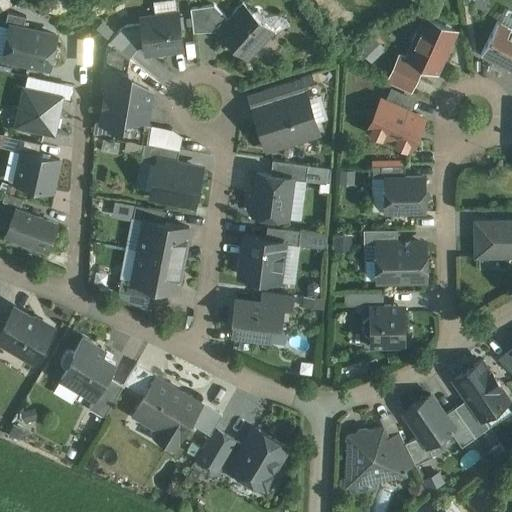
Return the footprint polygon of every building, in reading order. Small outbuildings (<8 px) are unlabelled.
[(252,10),(243,2),(229,17),(218,29),(249,57),(274,30),(265,21),(266,15),(258,8),(252,10)] [(214,3),(191,6),(194,30),(218,29),(229,17),(214,3)] [(26,15),(8,11),(5,24),(11,25),(11,24),(24,26),(26,15)] [(145,45),(146,51),(183,46),(179,12),(141,17),(142,22),(145,45)] [(456,30),(426,16),(419,30),(417,31),(413,40),(414,43),(407,56),(407,57),(422,64),(437,70),(456,30)] [(511,27),(498,20),(481,52),(511,68),(511,27)] [(116,44),(130,56),(131,56),(140,46),(145,45),(142,22),(124,24),(111,40),(116,44)] [(24,26),(11,24),(11,25),(4,57),(49,66),(56,33),(24,26)] [(92,37),(78,36),(77,62),(91,63),(92,37)] [(130,56),(116,44),(107,46),(104,66),(106,67),(107,66),(128,70),(130,56)] [(407,56),(400,53),(388,79),(411,89),(422,64),(407,57),(407,56)] [(128,70),(107,66),(106,67),(103,88),(107,89),(102,121),(116,123),(146,127),(146,123),(152,89),(129,70),(128,70)] [(311,72),(298,76),(300,82),(313,78),(311,72)] [(298,76),(264,87),(269,102),(303,91),(300,82),(298,76)] [(62,95),(25,87),(17,123),(54,132),(62,95)] [(269,102),(265,104),(269,115),(261,117),(269,144),(315,129),(303,91),(269,102)] [(424,117),(383,98),(369,129),(410,147),(424,117)] [(146,127),(116,123),(114,135),(145,141),(149,142),(152,124),(146,123),(146,127)] [(41,142),(18,136),(15,149),(23,151),(23,150),(39,153),(41,142)] [(149,142),(145,141),(141,159),(159,163),(160,159),(177,162),(180,149),(149,142)] [(39,153),(23,150),(23,151),(16,181),(53,190),(60,158),(39,153)] [(309,163),(273,158),(271,173),(293,176),(293,177),(306,179),(309,163)] [(177,162),(160,159),(159,163),(152,194),(194,202),(201,167),(177,162)] [(405,176),(405,164),(373,164),(373,176),(387,176),(405,176)] [(271,173),(257,171),(254,192),(250,195),(248,206),(252,211),(287,215),(293,177),(293,176),(271,173)] [(405,176),(387,176),(388,209),(424,208),(424,175),(405,176)] [(113,212),(115,198),(102,196),(100,211),(113,212)] [(167,209),(136,203),(133,216),(146,219),(146,217),(165,221),(167,209)] [(58,222),(16,207),(6,233),(48,249),(58,222)] [(165,221),(146,217),(146,219),(140,249),(183,257),(189,226),(165,221)] [(511,219),(476,220),(477,254),(511,253),(511,219)] [(301,229),(268,225),(266,238),(285,240),(285,241),(299,243),(301,230),(301,229)] [(375,243),(374,228),(364,228),(364,243),(375,243)] [(327,234),(301,230),(299,243),(326,246),(327,234)] [(334,232),(335,247),(353,246),(352,231),(334,232)] [(266,238),(245,235),(240,274),(280,279),(285,241),(285,240),(266,238)] [(424,242),(379,242),(379,279),(425,278),(424,242)] [(183,257),(140,249),(134,279),(134,280),(153,284),(177,289),(183,257)] [(153,284),(134,280),(134,279),(121,277),(119,290),(150,296),(153,284)] [(294,293),(264,289),(262,301),(284,303),(284,305),(292,306),(294,293)] [(384,303),(384,290),(346,291),(346,304),(369,303),(384,303)] [(262,301),(236,297),(234,318),(235,318),(233,333),(269,338),(271,323),(281,325),(284,305),(284,303),(262,301)] [(406,344),(405,303),(384,303),(369,303),(370,335),(370,344),(406,344)] [(52,329),(14,307),(6,320),(0,330),(0,338),(3,340),(34,358),(52,329)] [(105,349),(83,336),(74,351),(66,365),(68,366),(62,377),(80,388),(95,397),(108,375),(116,362),(102,354),(105,349)] [(511,348),(498,357),(511,370),(511,348)] [(74,351),(72,350),(67,350),(62,359),(64,364),(66,365),(74,351)] [(491,372),(482,359),(455,377),(468,397),(482,417),(482,416),(509,398),(500,385),(501,384),(492,371),(491,372)] [(158,374),(137,361),(125,382),(145,394),(157,375),(158,374)] [(108,375),(95,397),(90,406),(105,415),(123,384),(108,375)] [(157,375),(145,394),(134,413),(160,428),(156,435),(175,446),(190,421),(201,402),(201,401),(157,375)] [(80,388),(62,377),(54,390),(72,401),(80,388)] [(452,426),(430,391),(405,405),(427,441),(452,426)] [(482,417),(468,397),(455,406),(475,436),(490,426),(482,416),(482,417)] [(223,412),(202,400),(201,401),(201,402),(190,421),(211,433),(215,426),(223,412)] [(237,439),(215,426),(211,433),(197,457),(219,470),(237,439)] [(287,445),(256,426),(232,467),(268,489),(278,472),(273,469),(287,445)] [(384,426),(349,434),(347,477),(376,471),(377,478),(405,472),(405,470),(388,435),(384,426)] [(415,463),(400,430),(388,435),(405,470),(406,469),(405,468),(415,463)] [(461,511),(451,501),(439,511),(461,511)]
